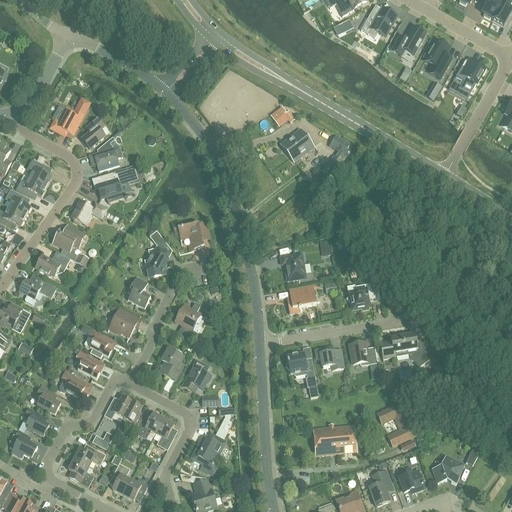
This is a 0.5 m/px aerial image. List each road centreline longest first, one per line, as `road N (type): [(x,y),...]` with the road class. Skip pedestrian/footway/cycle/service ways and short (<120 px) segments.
road 1 (residential): [(260,346),(232,195),(208,143),(166,93)]
road 2 (residential): [(0,289),(75,184),(68,157),(25,133),(14,111)]
road 3 (secondary): [(443,177),(291,85)]
road 4 (residential): [(171,511),(166,474),(191,422),(133,378)]
road 5 (residential): [(274,511),(260,346)]
road 6 (residential): [(260,346),(410,315)]
road 7 (residential): [(48,486),(63,433),(84,428),(114,384),(133,378)]
road 8 (residential): [(443,177),(510,56)]
road 9 (residential): [(133,378),(183,273),(196,270)]
